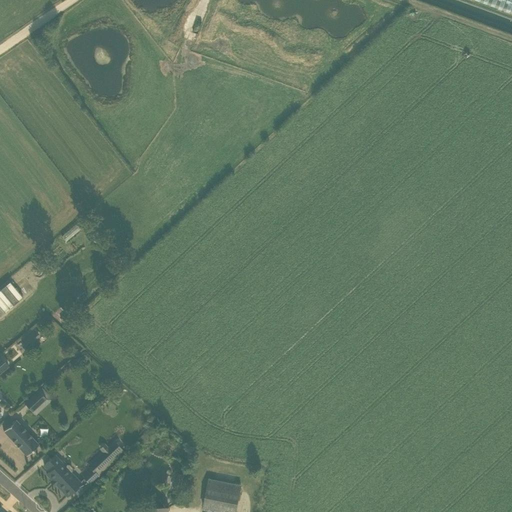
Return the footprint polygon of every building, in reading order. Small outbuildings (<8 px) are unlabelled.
[(511,0),(479,0),(511,12),(511,0)] [(77,244),(81,227),(75,225),(71,243),(77,244)] [(10,282),(0,289),(0,315),(23,297),(10,282)] [(28,345),(40,337),(35,330),(24,338),(28,345)] [(0,372),(9,365),(0,356),(0,355),(0,372)] [(46,399),(38,390),(25,403),(32,411),(46,399)] [(26,455),(39,444),(15,419),(3,430),(26,455)] [(194,449),(188,444),(184,448),(190,453),(194,449)] [(65,466),(60,461),(57,464),(52,458),(44,465),(49,471),(47,474),(67,496),(81,483),(71,472),(72,470),(72,468),(69,465),(67,465),(65,466)] [(83,477),(89,483),(98,474),(92,468),(83,477)] [(175,471),(172,484),(180,486),(183,474),(175,471)] [(236,511),(242,485),(208,478),(203,509),(207,510),(206,511),(236,511)]
